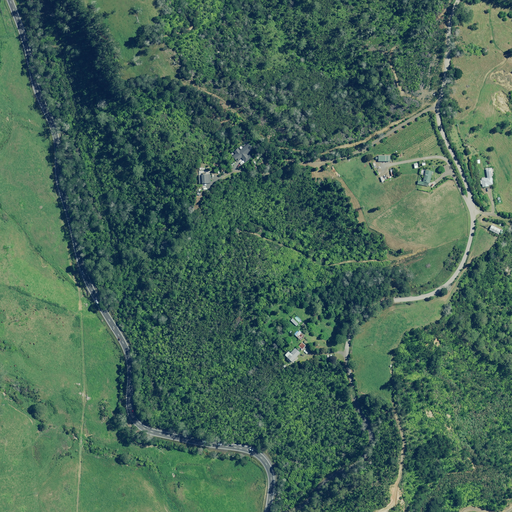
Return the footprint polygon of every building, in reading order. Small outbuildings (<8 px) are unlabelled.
[(253,150),(249,144),(240,151),(238,149),(234,152),(236,154),(233,157),(236,162),(242,158),(246,163),(252,158),(249,153),(253,150)] [(493,185),(490,168),(485,169),(486,178),(481,179),(482,181),(480,181),(481,185),(482,184),(482,187),(489,186),(489,185),(493,185)] [(432,172),(425,170),(423,182),(418,181),(418,184),(428,186),(429,183),(430,183),(432,172)] [(211,183),(210,175),(199,175),(199,184),(211,183)] [(500,230),(491,226),(489,230),(498,234),(500,230)] [(305,336),(299,331),(295,335),(300,341),(305,336)] [(300,353),(295,349),(290,354),(288,352),(285,355),(293,363),(296,360),(295,358),(300,353)]
